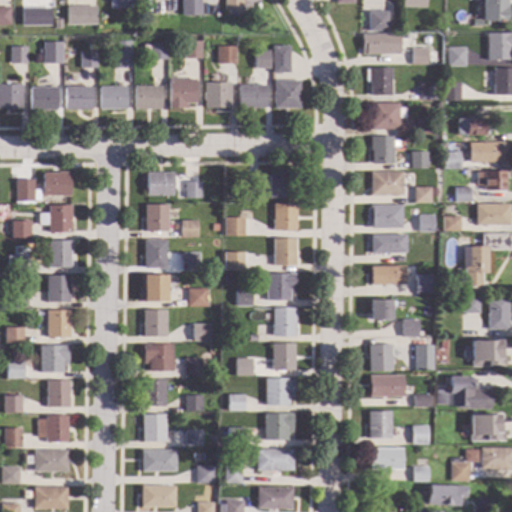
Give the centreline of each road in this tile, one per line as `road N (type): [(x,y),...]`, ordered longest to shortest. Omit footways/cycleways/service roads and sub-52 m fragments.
road 1 (residential): [(294,0),(325,63),(333,115),(327,511)]
road 2 (residential): [(107,147),(102,511)]
road 3 (residential): [(333,146),(0,147)]
